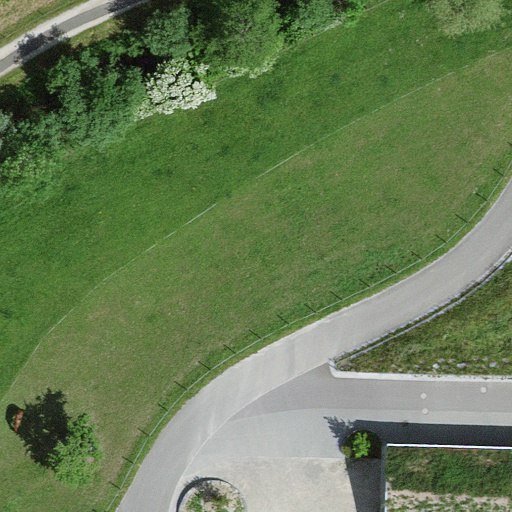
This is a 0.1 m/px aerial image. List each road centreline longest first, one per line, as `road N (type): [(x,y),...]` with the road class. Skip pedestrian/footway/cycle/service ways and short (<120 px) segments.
road 1 (residential): [(146,511),(155,480),(189,428),(228,393),(398,305),(469,260),(511,213)]
road 2 (track): [(0,63),(121,0)]
